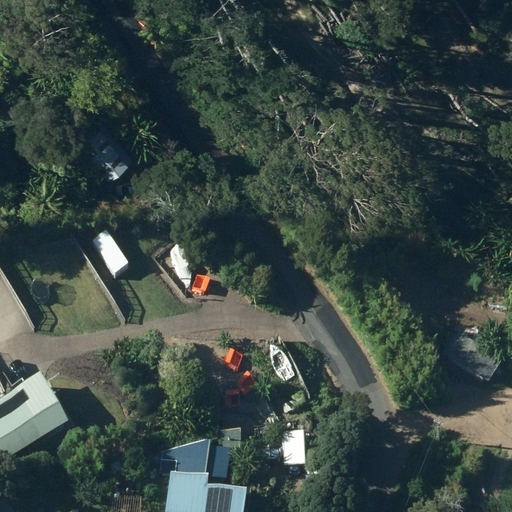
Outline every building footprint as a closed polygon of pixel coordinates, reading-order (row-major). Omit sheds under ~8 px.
[(65,135),(98,174),(131,147),(97,108),(65,135)] [(301,322),(276,334),(320,423),(345,410),(301,322)] [(446,355),(481,376),(491,361),(456,339),(446,355)] [(0,394),(0,458),(48,431),(47,429),(60,421),(33,375),(0,394)] [(304,433),(283,433),(283,467),(304,467),(304,433)] [(231,483),(206,481),(206,475),(227,476),(228,445),(208,444),(208,438),(199,437),(160,449),(159,470),(168,470),(165,511),(240,511),(241,509),(229,508),(231,483)]
